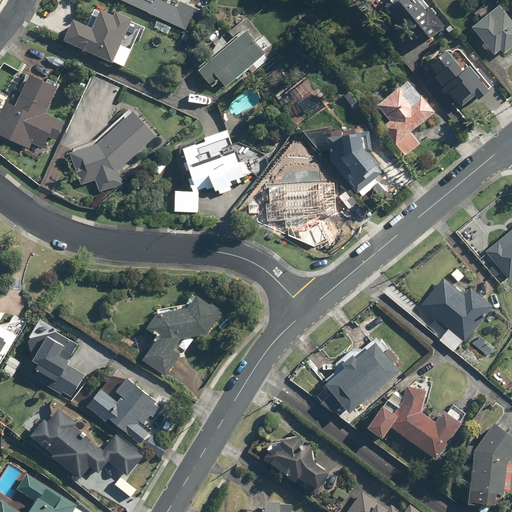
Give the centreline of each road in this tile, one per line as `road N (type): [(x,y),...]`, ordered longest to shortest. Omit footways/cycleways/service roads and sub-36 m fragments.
road 1 (residential): [(0,194),(30,219),(88,240),(242,257),(305,310)]
road 2 (tertiary): [(305,310),(506,145)]
road 3 (tertiary): [(168,511),(261,361),(305,310)]
road 4 (unknown): [(209,446),(311,511)]
